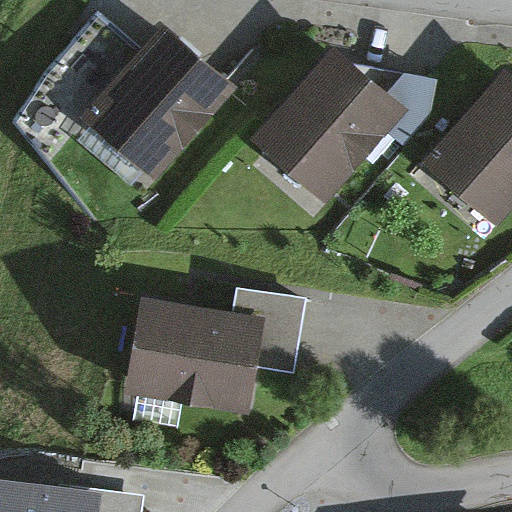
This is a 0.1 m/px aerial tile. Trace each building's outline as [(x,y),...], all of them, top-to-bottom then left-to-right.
[(154,165),(224,83),(164,32),(94,114),(154,165)] [(325,189),(395,109),(335,57),(265,137),(325,189)] [(496,214),(511,195),(511,86),(505,81),(435,161),(496,214)] [(257,325),(148,306),(134,385),(243,404),(257,325)] [(103,511),(105,497),(0,483),(0,511),(103,511)]
